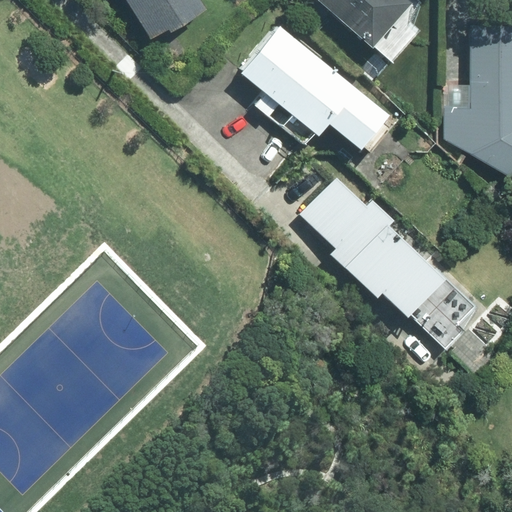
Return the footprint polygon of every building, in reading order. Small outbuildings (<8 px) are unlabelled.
[(111,0),(123,20),(157,0),(111,0)] [(368,90),(257,0),(251,0),(210,51),(291,117),(303,102),(336,129),(368,90)] [(318,0),(351,29),(372,0),(318,0)] [(511,19),(466,17),(464,103),(441,114),(442,139),(450,138),(511,187),(511,19)] [(334,170),(298,208),(331,239),(324,246),(395,313),(437,268),(383,218),(389,211),(365,188),(359,194),(334,170)] [(115,387),(0,496),(0,511),(63,511),(118,461),(122,465),(183,407),(178,402),(205,376),(201,372),(220,355),(181,314),(163,332),(156,324),(103,375),(115,387)]
